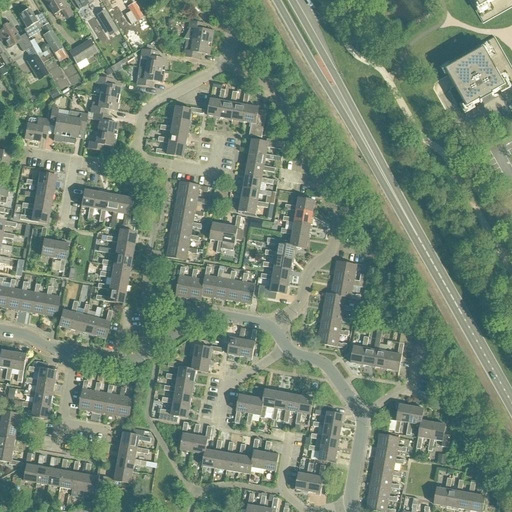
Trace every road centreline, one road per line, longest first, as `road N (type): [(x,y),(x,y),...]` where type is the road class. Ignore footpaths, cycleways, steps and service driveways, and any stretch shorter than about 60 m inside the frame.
road 1 (primary): [(511,403),(381,172)]
road 2 (primary): [(274,0),(381,172)]
road 3 (primary): [(381,172),(291,0)]
road 4 (unclassified): [(117,362),(135,362),(200,317),(273,329)]
road 5 (residential): [(320,182),(335,214),(336,241),(273,329)]
road 6 (residential): [(230,64),(271,86),(320,182)]
road 7 (residential): [(230,64),(152,105),(136,149)]
